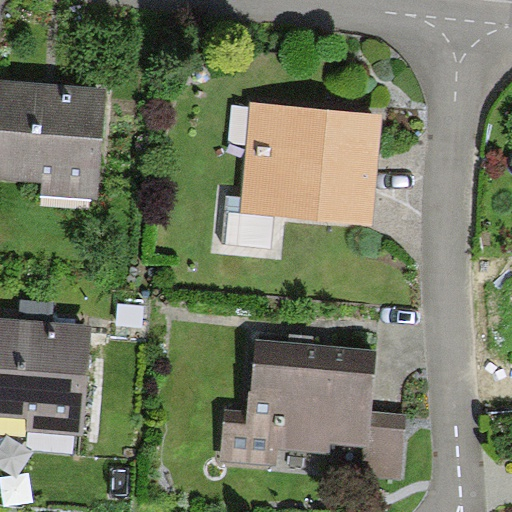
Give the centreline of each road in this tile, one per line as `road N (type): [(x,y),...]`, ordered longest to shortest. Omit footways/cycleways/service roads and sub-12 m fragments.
road 1 (residential): [(463,511),(447,245),(460,24)]
road 2 (residential): [(460,24),(273,0)]
